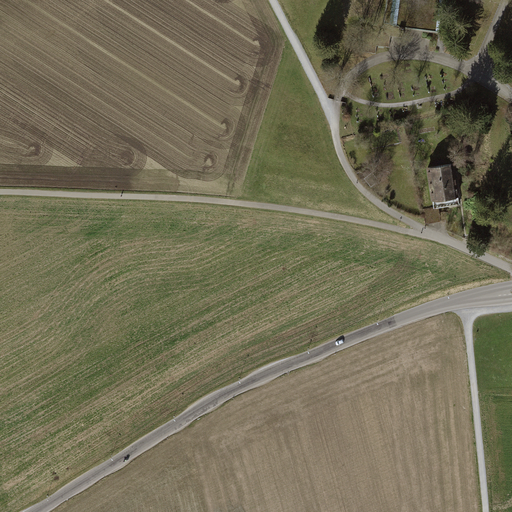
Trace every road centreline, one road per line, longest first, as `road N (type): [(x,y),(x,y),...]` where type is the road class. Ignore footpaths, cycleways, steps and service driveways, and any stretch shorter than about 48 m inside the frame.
road 1 (tertiary): [(35,511),(232,388),(411,313),(511,292)]
road 2 (track): [(0,191),(314,212),(441,237),(511,270)]
road 3 (track): [(333,113),(347,172),(371,199),(425,233)]
road 4 (track): [(273,0),(333,113)]
